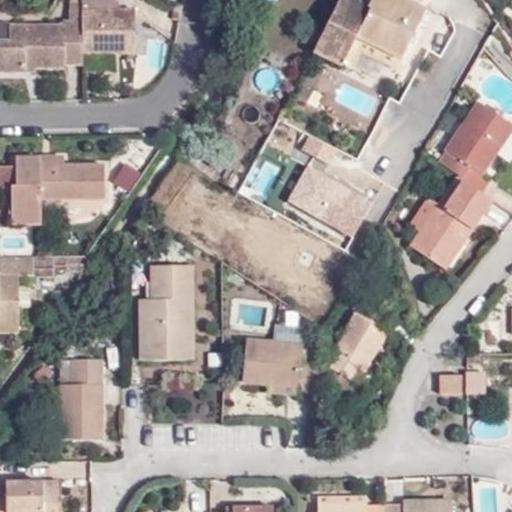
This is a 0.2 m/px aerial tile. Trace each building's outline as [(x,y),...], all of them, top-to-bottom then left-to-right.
[(358,39),(402,60),(424,13),(397,0),(379,0),(373,12),(350,0),(340,0),(313,51),(344,66),(358,39)] [(122,52),(129,21),(132,10),(99,10),(98,3),(81,3),(80,23),(82,53),(122,52)] [(136,52),(136,10),(132,10),(129,21),(122,52),(136,52)] [(62,69),(62,64),(82,64),(82,53),(80,23),(61,24),(61,28),(10,28),(9,42),(0,41),(0,72),(25,73),(25,69),(35,69),(62,69)] [(10,28),(0,27),(0,41),(9,42),(10,28)] [(362,55),(397,71),(402,60),(358,39),(344,66),(355,71),(362,55)] [(445,166),(459,176),(457,178),(461,181),(479,193),(488,180),(483,176),(511,132),(511,124),(480,102),(447,151),(451,155),(445,166)] [(452,127),(460,114),(453,110),(445,123),(452,127)] [(38,166),(38,159),(15,159),(15,167),(15,186),(10,187),(10,188),(10,223),(37,223),(37,199),(102,198),(101,166),(38,166)] [(117,166),(116,187),(136,189),(138,167),(117,166)] [(0,167),(0,188),(10,188),(10,187),(15,186),(15,167),(0,167)] [(461,181),(457,178),(456,177),(437,205),(443,209),(461,181)] [(419,233),(410,247),(438,267),(456,240),(462,244),(490,201),(479,193),(461,181),(443,209),(437,205),(419,233)] [(428,200),(410,227),(419,233),(437,205),(428,200)] [(294,242),(278,234),(274,242),(290,250),(294,242)] [(438,267),(444,271),(462,244),(456,240),(438,267)] [(32,278),(32,258),(0,257),(0,332),(16,333),(16,303),(16,279),(32,278)] [(52,278),(53,258),(32,258),(32,278),(52,278)] [(152,298),(141,299),(142,360),(191,360),(190,266),(153,266),(152,298)] [(16,303),(31,303),(32,278),(16,279),(16,303)] [(356,315),(325,365),(319,361),(318,368),(317,379),(329,385),(337,372),(352,381),(356,384),(387,333),(383,330),(393,312),(370,298),(359,317),(356,315)] [(276,323),(274,336),(301,340),(303,327),(276,323)] [(297,387),(296,395),(316,397),(317,379),(318,368),(304,366),(305,349),(300,349),(301,345),(245,341),(242,383),(269,385),(297,387)] [(101,360),(61,360),(60,441),(100,439),(101,360)] [(329,385),(345,393),(352,381),(337,372),(329,385)] [(468,395),(486,394),(485,372),(467,372),(468,395)] [(462,376),(442,375),(442,394),(462,394),(462,376)] [(269,385),(269,392),(296,395),(297,387),(269,385)] [(60,511),(60,482),(6,482),(5,499),(0,499),(0,511),(60,511)] [(366,497),(318,497),(318,505),(366,505),(366,497)] [(451,511),(451,503),(402,502),(401,511),(451,511)]
